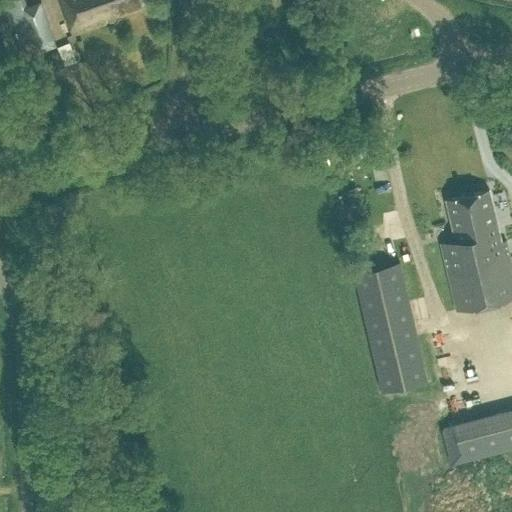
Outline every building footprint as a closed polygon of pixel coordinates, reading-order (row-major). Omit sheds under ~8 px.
[(27,5),(25,0),(2,0),(11,24),(14,23),(21,43),(30,40),(34,52),(56,45),(42,0),(27,5)] [(140,3),(138,0),(61,0),(72,32),(106,20),(104,15),(140,3)] [(501,240),(489,188),(446,198),(456,239),(441,243),(456,309),(511,295),(511,264),(506,239),(501,240)] [(427,378),(400,259),(352,271),(380,389),(427,378)] [(511,446),(511,407),(440,427),(450,464),(511,446)]
